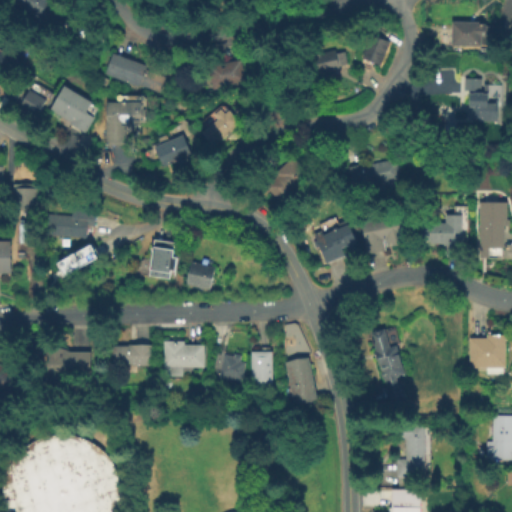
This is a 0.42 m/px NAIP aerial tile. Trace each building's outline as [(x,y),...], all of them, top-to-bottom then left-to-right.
[(37,20),(8,3),(9,0),(48,0),(45,7),(37,20)] [(74,24),(62,45),(32,27),(37,20),(45,7),(74,24)] [(448,48),(448,24),(490,26),(490,49),(448,48)] [(378,67),(358,60),(366,37),(387,44),(378,67)] [(337,72),(313,78),(308,55),(331,50),(332,56),(341,54),(343,65),(336,67),(337,72)] [(4,80),(0,77),(0,51),(15,59),(4,80)] [(158,95),(103,76),(110,54),(145,66),(143,71),(164,78),(158,95)] [(210,91),(205,68),(238,61),(243,84),(210,91)] [(466,122),(467,93),(461,93),(462,80),(479,80),(478,93),(484,93),(483,101),(495,102),(494,123),(466,122)] [(84,134),(46,112),(61,87),(89,103),(83,113),(93,118),(84,134)] [(34,118),(16,108),(26,90),(44,100),(34,118)] [(103,146),(103,103),(138,103),(138,110),(144,110),(144,125),(122,125),(122,146),(103,146)] [(237,125),(204,152),(194,139),(204,130),(198,123),(220,105),(237,125)] [(161,170),(151,148),(180,135),(190,157),(161,170)] [(286,214),(256,179),(287,152),(305,173),(293,184),(305,198),(286,214)] [(399,181),(347,191),(342,169),(395,159),(399,181)] [(33,208),(10,208),(10,183),(33,183),(33,208)] [(476,258),(477,203),(505,203),(504,218),(508,219),(508,227),(503,227),(502,248),(498,248),(498,259),(476,258)] [(80,239),(43,238),(43,216),(70,217),(70,208),(93,208),(92,229),(80,229),(80,239)] [(461,256),(442,256),(442,246),(418,246),(418,227),(427,227),(427,223),(441,223),(441,210),(461,210),(461,256)] [(364,255),(356,221),(398,211),(405,243),(388,247),(387,242),(381,243),(383,250),(364,255)] [(323,265),(308,232),(316,228),(319,236),(345,225),(356,250),(323,265)] [(166,281),(145,278),(151,241),(171,244),(168,259),(175,259),(173,273),(167,272),(166,281)] [(0,242),(8,242),(8,277),(0,277),(0,242)] [(62,275),(96,257),(89,243),(54,261),(62,275)] [(100,249),(109,269),(69,288),(60,270),(100,249)] [(207,292),(183,286),(189,262),(213,268),(207,292)] [(368,334),(382,330),(387,348),(394,346),(402,375),(394,377),(400,398),(386,401),(368,334)] [(500,375),(483,375),(483,369),(467,369),(467,339),(484,339),(484,336),(503,335),(503,368),(500,368),(500,375)] [(180,377),(162,377),(162,341),(181,341),(181,346),(201,346),(201,368),(179,368),(180,377)] [(148,367),(109,367),(109,347),(126,347),(126,345),(148,345),(148,367)] [(88,378),(44,378),(44,350),(66,350),(66,353),(89,353),(88,378)] [(270,384),(248,384),(248,353),(269,353),(270,384)] [(238,383),(216,378),(222,356),(230,358),(231,354),(239,356),(237,363),(243,364),(238,383)] [(314,400),(291,405),(281,363),(304,357),(314,400)] [(13,396),(0,395),(0,364),(14,365),(13,396)] [(511,462),(483,462),(483,443),(489,443),(489,416),(511,416),(511,462)] [(393,480),(393,462),(403,462),(403,442),(395,442),(395,426),(420,425),(421,479),(393,480)] [(114,511),(117,504),(118,483),(111,464),(98,448),(80,437),(60,433),(41,436),(25,444),(11,457),(3,473),(0,492),(2,510),(2,511),(114,511)] [(416,511),(387,511),(388,492),(410,492),(409,507),(417,507),(416,511)]
